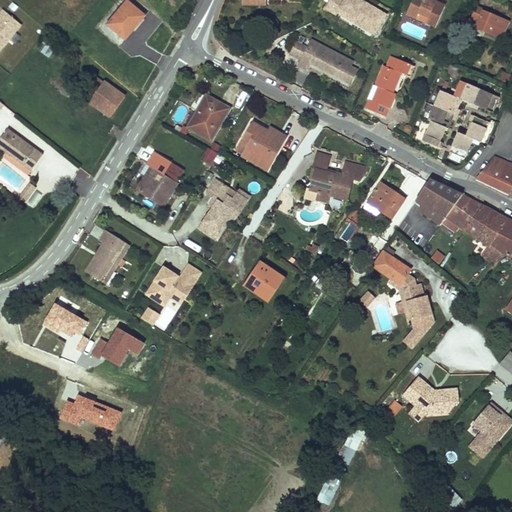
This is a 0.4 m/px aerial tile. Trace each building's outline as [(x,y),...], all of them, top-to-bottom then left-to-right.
[(388,15),(362,0),(331,0),(327,8),(338,15),(339,13),(342,7),(367,22),(364,27),(376,34),(388,15)] [(413,0),(407,14),(417,19),(419,13),(429,17),(427,23),(437,28),(446,7),(431,0),(413,0)] [(137,20),(143,13),(128,1),(108,25),(126,40),(140,23),(137,20)] [(367,22),(342,7),(339,13),(364,27),(367,22)] [(492,13),(477,7),(472,19),(480,22),(477,28),(501,39),(509,22),(492,15),(492,13)] [(0,18),(0,50),(22,25),(4,9),(0,13),(0,17),(0,18)] [(146,16),(143,13),(137,20),(140,23),(146,16)] [(46,39),(39,49),(49,56),(56,46),(46,39)] [(310,41),(298,65),(306,69),(309,63),(343,80),(350,67),(352,62),(310,41)] [(80,53),(89,60),(97,50),(88,43),(80,53)] [(374,85),(367,99),(370,100),(366,109),(384,116),(388,108),(390,109),(396,94),(390,92),(399,72),(411,77),(415,67),(393,57),(389,68),(384,66),(376,86),(374,85)] [(356,70),(350,67),(343,80),(350,83),(356,70)] [(99,91),(105,82),(88,70),(82,78),(94,87),(99,91)] [(509,83),(511,77),(511,75),(501,70),(498,78),(509,83)] [(461,99),(469,103),(474,105),(480,89),(461,81),(454,96),(461,99)] [(125,96),(105,82),(99,91),(94,87),(90,93),(95,97),(90,102),(111,117),(125,96)] [(500,97),(480,89),(474,105),(479,107),(493,113),(500,97)] [(457,109),(461,99),(454,96),(442,91),(435,106),(455,114),(457,109)] [(206,95),(205,98),(218,105),(220,102),(206,95)] [(231,108),(220,102),(218,105),(205,98),(200,106),(203,108),(201,112),(197,110),(188,128),(212,142),(231,108)] [(453,119),(455,114),(435,106),(429,120),(431,121),(447,128),(449,129),(454,120),(453,119)] [(490,123),(475,116),(472,122),(466,136),(473,139),(481,143),(490,123)] [(438,147),(441,141),(447,128),(431,121),(423,141),(438,147)] [(270,133),(269,132),(254,123),(243,142),(250,146),(244,155),(243,157),(267,171),(287,138),(275,131),(272,137),(269,136),(270,133)] [(37,149),(9,129),(0,141),(0,146),(25,166),(37,149)] [(473,139),(466,136),(458,133),(452,147),(450,153),(465,159),(473,139)] [(250,146),(243,142),(238,151),(244,155),(250,146)] [(206,165),(216,154),(208,147),(198,157),(206,165)] [(44,154),(37,149),(25,166),(32,171),(44,154)] [(171,164),(155,154),(148,165),(151,167),(154,169),(139,193),(164,208),(179,184),(165,174),(171,164)] [(311,179),(314,179),(318,164),(328,167),(331,157),(318,154),(311,179)] [(511,163),(495,156),(476,179),(509,193),(511,184),(511,163)] [(343,177),(331,173),(330,176),(326,175),(326,172),(328,167),(318,164),(314,179),(311,191),(320,193),(318,200),(327,203),(329,196),(347,200),(353,179),(359,181),(366,171),(367,168),(347,162),(343,177)] [(179,184),(186,174),(171,164),(165,174),(179,184)] [(136,191),(139,193),(154,169),(151,167),(136,191)] [(422,204),(438,183),(430,179),(415,200),(422,204)] [(237,210),(241,213),(249,202),(238,194),(234,201),(226,195),(231,189),(217,180),(208,193),(215,199),(219,201),(214,208),(203,223),(220,235),(231,219),(237,210)] [(26,203),(37,187),(31,183),(20,198),(26,203)] [(406,199),(381,183),(367,203),(380,212),(392,220),(406,199)] [(427,215),(432,219),(435,214),(444,220),(447,215),(469,228),(483,206),(438,183),(422,204),(430,210),(427,215)] [(238,194),(231,189),(226,195),(234,201),(238,194)] [(317,204),(318,200),(320,193),(311,191),(307,190),(304,200),(317,204)] [(241,191),(238,194),(249,202),(251,198),(241,191)] [(210,205),(214,208),(219,201),(215,199),(210,205)] [(380,212),(367,203),(364,208),(377,217),(380,212)] [(427,215),(430,210),(422,204),(418,209),(427,215)] [(492,244),(507,219),(483,206),(469,228),(466,231),(489,246),(490,247),(492,244)] [(237,210),(231,219),(235,222),(241,213),(237,210)] [(444,220),(435,214),(432,219),(440,225),(444,220)] [(492,244),(505,254),(511,258),(511,257),(511,221),(507,219),(492,244)] [(220,235),(203,223),(199,229),(216,241),(220,235)] [(103,244),(106,246),(98,259),(95,257),(90,265),(86,272),(94,276),(104,283),(113,269),(115,270),(130,246),(106,231),(99,242),(103,244)] [(390,242),(383,252),(389,256),(396,246),(390,242)] [(103,244),(95,257),(98,259),(106,246),(103,244)] [(490,247),(489,246),(482,255),(493,264),(497,261),(499,262),(505,254),(492,244),(490,247)] [(439,264),(445,255),(436,249),(430,257),(439,264)] [(383,252),(373,266),(391,278),(400,284),(407,274),(409,271),(389,256),(383,252)] [(265,268),(267,265),(260,261),(247,282),(262,293),(259,297),(269,304),(286,278),(274,270),(272,273),(265,268)] [(181,278),(165,268),(147,296),(162,305),(170,291),(185,300),(202,273),(189,265),(181,278)] [(113,269),(104,283),(106,284),(115,270),(113,269)] [(400,284),(391,278),(388,283),(398,289),(402,302),(406,300),(404,292),(413,278),(407,274),(400,284)] [(415,286),(413,278),(404,292),(406,300),(402,302),(408,322),(412,320),(414,328),(404,341),(412,349),(435,324),(427,298),(425,299),(421,284),(415,286)] [(243,287),(259,297),(262,293),(247,282),(243,287)] [(185,300),(170,291),(162,305),(166,307),(172,298),(182,305),(185,300)] [(368,291),(358,301),(365,308),(375,298),(368,291)] [(157,316),(148,310),(145,315),(154,321),(157,316)] [(154,321),(145,315),(142,320),(151,326),(154,321)] [(511,353),(510,352),(501,363),(511,372),(511,353)] [(425,414),(428,416),(449,414),(459,401),(458,389),(435,392),(418,378),(403,396),(417,407),(425,414)] [(395,401),(383,415),(390,421),(402,407),(395,401)] [(502,416),(504,413),(491,403),(474,424),(484,432),(471,447),(485,458),(511,424),(502,416)] [(425,414),(417,407),(410,414),(419,422),(425,414)] [(511,423),(511,419),(504,413),(502,416),(511,424),(511,423)] [(352,460),(355,450),(363,453),(370,433),(353,428),(344,457),(352,460)] [(330,473),(318,499),(330,505),(343,479),(330,473)]
